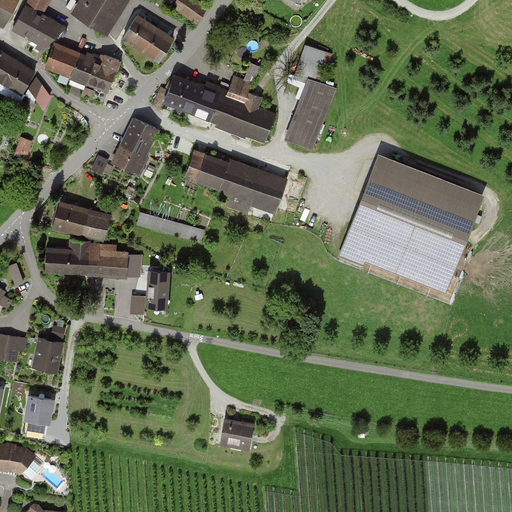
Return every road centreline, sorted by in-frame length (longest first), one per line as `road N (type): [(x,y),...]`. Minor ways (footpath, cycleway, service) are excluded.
road 1 (residential): [(511,388),(70,313),(42,287),(13,224)]
road 2 (unclassified): [(13,224),(178,59),(224,0)]
